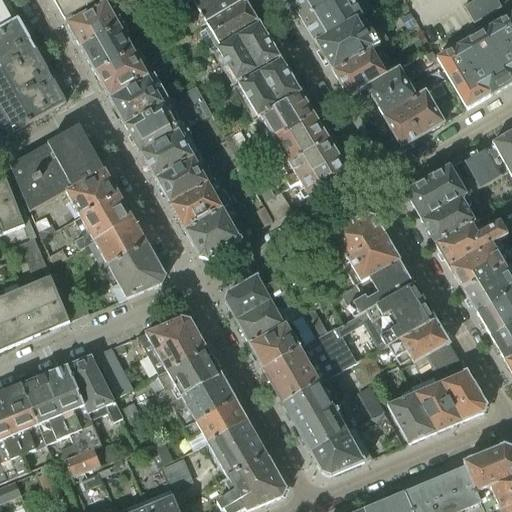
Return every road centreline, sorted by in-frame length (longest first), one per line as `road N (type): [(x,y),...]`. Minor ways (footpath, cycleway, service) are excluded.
road 1 (residential): [(511,420),(377,186)]
road 2 (residential): [(196,293),(311,502)]
road 3 (residential): [(311,502),(511,420)]
road 4 (residential): [(377,186),(268,0)]
road 5 (residential): [(196,293),(0,374)]
road 6 (residential): [(95,108),(196,293)]
road 7 (residential): [(377,186),(196,293)]
road 8 (residential): [(511,108),(377,186)]
road 9 (residential): [(32,0),(95,108)]
